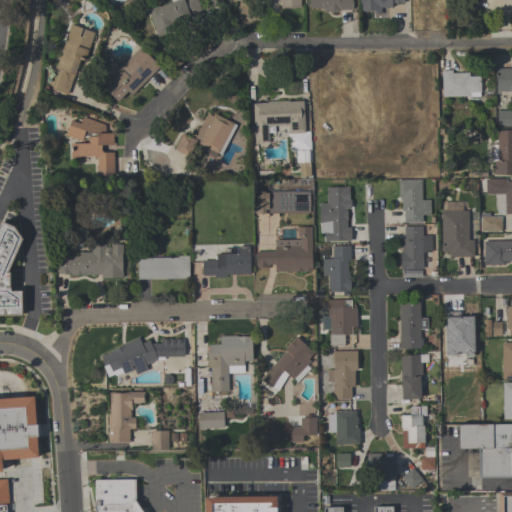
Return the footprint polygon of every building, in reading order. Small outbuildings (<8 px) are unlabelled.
[(146,7),(157,4),(158,6),(171,1),(170,0),(197,0),(202,12),(169,23),(172,31),(156,37),(146,7)] [(299,0),(280,0),(280,8),(299,8),(299,0)] [(351,0),(352,10),(339,10),(333,12),(323,10),(323,8),(309,8),(308,0),(351,0)] [(359,0),(403,0),(403,3),(391,3),(391,7),(380,7),(380,14),(373,14),(373,11),(359,11),(359,0)] [(94,32),(85,59),(80,57),(67,95),(51,89),(58,69),(54,68),(70,24),(81,28),(79,36),(81,36),(83,29),(94,32)] [(159,67),(130,95),(127,91),(116,102),(101,86),(109,78),(103,71),(113,61),(118,66),(121,63),(124,61),(139,46),(159,67)] [(511,68),(511,91),(496,91),(496,68),(511,68)] [(479,76),(480,92),(479,92),(479,96),(468,96),(441,96),(441,70),(451,70),(451,73),(468,72),(468,76),(479,76)] [(287,133),(287,125),(267,126),(268,143),(254,144),(252,103),(267,103),(266,101),(288,100),(288,102),(302,101),(304,133),(287,133)] [(497,110),(510,110),(510,126),(497,126),(497,110)] [(221,155),(216,152),(214,157),(204,152),(206,147),(198,143),(199,140),(194,137),(206,113),(211,115),(213,113),(236,125),(221,155)] [(105,124),(105,132),(113,132),(113,144),(101,145),(100,150),(103,152),(113,151),(114,175),(97,175),(96,158),(94,158),(93,156),(78,156),(78,159),(70,159),(70,143),(87,143),(87,138),(82,138),(81,141),(65,136),(70,120),(80,123),(81,116),(105,124)] [(511,175),(493,175),(493,167),(493,162),(492,162),(492,144),(496,144),(496,130),(511,130),(511,175)] [(174,149),(181,133),(195,140),(187,155),(174,149)] [(495,210),(495,194),(485,194),(485,192),(481,192),(481,182),(485,182),(485,179),(506,179),(506,181),(511,181),(511,214),(504,214),(504,210),(495,210)] [(398,180),(420,180),(421,199),(430,199),(430,215),(421,215),(421,223),(403,223),(403,211),(401,211),(400,200),(400,198),(398,198),(398,180)] [(324,242),(324,233),(320,233),(319,225),(318,203),(326,203),(326,187),(348,187),(348,199),(350,199),(350,208),(346,208),(346,211),(347,211),(347,220),(346,220),(346,227),(350,227),(350,241),(324,242)] [(254,213),(254,192),(257,192),(261,191),(264,192),(267,192),(310,192),(310,213),(265,213),(261,215),(258,213),(254,213)] [(473,257),(448,257),(448,252),(440,252),(440,211),(468,211),(468,240),(473,240),(473,257)] [(500,216),(500,231),(480,231),(480,213),(489,213),(489,216),(500,216)] [(0,316),(0,222),(14,228),(21,239),(7,273),(10,273),(10,291),(21,292),(21,316),(0,316)] [(431,236),(431,252),(422,252),(422,269),(400,269),(399,252),(400,252),(400,249),(401,249),(401,239),(403,239),(403,227),(422,226),(422,236),(431,236)] [(311,227),(311,271),(293,271),(274,271),(274,265),(268,265),(268,269),(265,269),(265,268),(258,268),(258,269),(255,269),(255,251),(274,251),(274,247),(275,247),(275,240),(297,240),(297,227),(311,227)] [(511,261),(504,261),(504,264),(483,265),(483,241),(511,240),(511,261)] [(122,277),(101,278),(101,275),(68,275),(56,273),(56,256),(79,256),(79,252),(91,252),(91,244),(98,242),(106,244),(106,246),(110,246),(110,244),(121,244),(122,277)] [(216,254),(237,254),(237,246),(249,246),(250,275),(225,275),(225,278),(214,278),(214,275),(202,276),(201,260),(216,260),(216,254)] [(349,292),(328,292),(328,275),(321,275),(321,259),(331,259),(331,246),(349,246),(349,261),(347,261),(347,272),(348,272),(348,276),(349,276),(349,292)] [(137,279),(137,258),(177,257),(177,256),(188,256),(188,278),(137,279)] [(329,345),(328,333),(330,333),(329,318),(327,318),(327,300),(351,299),(351,308),(356,307),(356,327),(351,327),(351,335),(343,335),(344,345),(329,345)] [(398,302),(419,302),(419,318),(427,318),(427,329),(419,329),(419,338),(422,338),(422,346),(419,346),(419,348),(399,349),(398,302)] [(473,356),(474,317),(445,316),(444,355),(473,356)] [(500,336),(501,322),(484,321),(484,335),(500,336)] [(251,336),(252,361),(243,361),(244,372),(227,373),(228,392),(210,392),(210,367),(207,367),(207,351),(209,351),(208,344),(219,344),(219,336),(237,335),(237,337),(251,336)] [(313,353),(307,359),(309,361),(306,365),(309,368),(295,383),(287,375),(278,390),(259,379),(267,367),(269,368),(285,351),(283,349),(295,336),(313,353)] [(183,357),(156,357),(157,360),(145,365),(147,370),(135,375),(133,370),(123,374),(120,368),(111,372),(108,364),(104,366),(100,356),(113,351),(113,349),(121,346),(121,344),(138,337),(140,343),(148,340),(150,344),(160,343),(160,338),(183,338),(183,357)] [(511,379),(501,379),(501,343),(511,342),(511,379)] [(356,351),(356,370),(354,371),(354,387),(350,387),(350,399),(332,400),(331,386),(333,386),(333,382),(326,382),(326,370),(333,370),(333,351),(356,351)] [(400,355),(419,355),(419,362),(421,362),(421,378),(419,378),(420,399),(401,400),(400,355)] [(511,419),(502,419),(502,382),(511,382),(511,419)] [(129,443),(108,443),(108,437),(107,437),(107,432),(108,432),(107,410),(109,409),(108,392),(144,392),(144,403),(132,403),(132,410),(130,410),(130,418),(135,418),(135,429),(129,429),(129,443)] [(0,399),(33,397),(36,426),(37,426),(38,437),(37,438),(38,458),(1,461),(2,473),(0,473),(0,399)] [(402,448),(402,435),(401,435),(401,428),(400,428),(400,416),(409,416),(409,407),(410,407),(410,406),(418,406),(425,406),(425,416),(421,416),(421,426),(423,426),(423,448),(402,448)] [(327,414),(332,414),(332,411),(355,411),(355,418),(357,418),(357,429),(358,429),(358,444),(335,444),(335,432),(327,433),(327,414)] [(197,413),(222,412),(223,428),(198,429),(197,413)] [(315,418),(315,436),(302,436),(302,442),(288,443),(288,427),(299,427),(299,418),(304,418),(304,415),(310,415),(310,418),(315,418)] [(457,425),(511,424),(511,450),(510,450),(511,478),(478,479),(478,450),(457,451),(457,425)] [(151,450),(150,431),(167,431),(167,450),(151,450)] [(420,470),(420,457),(424,457),(424,448),(433,447),(434,469),(420,470)] [(349,467),(335,467),(335,453),(349,453),(349,467)] [(394,490),(379,490),(379,480),(366,480),(366,453),(380,453),(380,457),(394,457),(394,490)] [(401,477),(412,468),(422,480),(411,489),(401,477)] [(0,511),(0,479),(6,479),(8,505),(6,505),(6,511),(0,511)] [(93,511),(93,502),(94,502),(94,480),(135,480),(135,502),(141,511),(93,511)] [(511,511),(499,511),(499,493),(511,493),(511,511)] [(275,499),(275,511),(204,511),(204,499),(275,499)]
